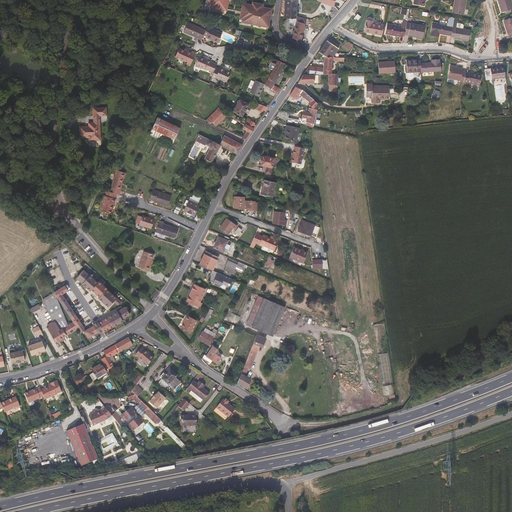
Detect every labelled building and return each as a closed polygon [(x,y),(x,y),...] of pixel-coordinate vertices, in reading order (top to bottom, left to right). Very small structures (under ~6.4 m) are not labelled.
[(227,9),(228,0),(208,0),(208,5),(211,6),(210,8),(223,11),(224,8),(227,9)] [(464,13),(466,0),(454,0),(454,3),(455,3),(454,11),(464,13)] [(511,9),(511,0),(498,0),(499,1),(503,12),(511,9)] [(297,14),(297,1),(286,1),(285,14),(285,20),(290,20),(292,20),(292,21),(293,21),(293,20),(297,20),(297,14)] [(268,28),(271,8),(262,6),(263,4),(252,2),(251,4),(242,3),(239,24),(268,28)] [(304,34),(307,22),(298,19),(297,19),(297,20),(297,21),(297,23),(297,25),(295,33),(293,40),(302,43),(304,34)] [(470,42),(471,35),(472,30),(465,29),(465,25),(464,24),(458,23),(459,20),(455,19),(454,24),(452,38),(456,38),(456,39),(461,40),(470,42)] [(208,30),(190,23),(186,33),(200,38),(204,40),(206,35),(208,30)] [(452,38),(454,24),(453,24),(449,23),(448,27),(433,24),(431,34),(433,34),(432,38),(439,40),(440,36),(445,36),(452,38)] [(423,40),(426,26),(411,24),(411,25),(407,25),(406,29),(405,36),(408,36),(408,38),(423,40)] [(382,40),(384,30),(372,28),(372,26),(366,25),(364,36),(377,39),(382,40)] [(405,36),(406,29),(388,25),(386,36),(401,39),(401,37),(404,37),(405,36)] [(220,37),(222,31),(209,26),(208,30),(206,35),(210,37),(209,38),(214,40),(215,39),(218,41),(220,37)] [(351,52),(354,46),(346,42),(343,49),(351,52)] [(337,51),(328,43),(319,54),(324,57),(325,58),(333,58),(337,51)] [(193,66),(198,53),(195,51),(195,52),(191,51),(190,53),(186,52),(187,50),(182,48),(179,57),(191,62),(190,64),(193,66)] [(217,73),(221,65),(214,63),(215,62),(203,57),(199,66),(210,71),(211,70),(217,73)] [(332,70),(332,66),(332,60),(333,58),(325,58),(324,68),(310,68),(305,76),(318,76),(322,76),(331,76),(331,75),(331,73),(332,70)] [(417,72),(417,70),(421,70),(421,64),(420,61),(416,61),(416,60),(406,61),(407,78),(409,79),(413,79),(414,77),(414,73),(417,72)] [(442,71),(441,63),(439,63),(439,60),(430,60),(430,64),(425,64),(421,64),(421,70),(421,73),(442,71)] [(275,86),(285,66),(278,63),(277,67),(270,63),(267,70),(273,73),(268,82),(258,78),(257,80),(268,86),(273,89),(271,93),(278,96),(281,92),(277,89),(277,88),(275,86)] [(394,74),(393,63),(377,64),(378,75),(385,75),(394,74)] [(466,81),(467,72),(467,71),(463,70),(463,68),(451,65),(448,79),(461,81),(461,82),(465,83),(466,81)] [(508,76),(507,71),(507,66),(500,66),(487,68),(485,68),(486,73),(487,79),(494,78),(495,78),(508,76)] [(231,83),(235,73),(224,68),(220,78),(231,83)] [(482,84),(483,73),(471,71),(471,73),(467,72),(466,81),(482,84)] [(318,80),(318,76),(305,76),(299,85),(302,85),(318,85),(318,84),(318,80)] [(264,95),(268,86),(259,82),(258,84),(255,82),(251,89),(255,91),(253,95),(261,98),(263,95),(264,95)] [(391,97),(390,84),(381,85),(381,87),(373,87),(369,88),(370,97),(375,97),(375,102),(384,101),(384,98),(391,97)] [(310,96),(306,92),(298,87),(292,96),(294,97),(299,100),(302,95),(309,103),(308,105),(312,108),(313,108),(317,103),(316,102),(310,96)] [(247,114),(248,111),(251,105),(240,101),(238,104),(239,105),(237,110),(235,110),(234,112),(235,113),(235,114),(244,119),(247,114)] [(92,125),(103,124),(102,116),(107,116),(106,106),(91,107),(92,125)] [(217,126),(227,115),(222,113),(224,111),(220,107),(216,111),(207,119),(206,121),(217,126)] [(316,121),(317,109),(313,108),(312,108),(310,108),(309,114),(305,113),(304,121),(308,121),(308,125),(315,126),(316,121)] [(207,119),(216,111),(214,110),(206,118),(207,119)] [(155,133),(161,121),(154,117),(148,129),(155,133)] [(247,125),(243,123),(238,120),(236,125),(241,128),(243,125),(248,127),(247,130),(249,132),(254,134),(257,129),(250,126),(249,126),(247,125)] [(180,130),(161,121),(155,133),(178,144),(184,132),(180,130)] [(102,138),(103,124),(92,125),(92,128),(84,127),(84,138),(93,138),(93,140),(102,140),(102,138)] [(298,142),(301,128),(289,126),(287,133),(289,134),(288,140),(298,142)] [(249,142),(254,134),(249,132),(244,139),(249,142)] [(214,143),(202,137),(199,142),(211,148),(214,143)] [(245,147),(226,138),(221,146),(239,156),(245,147)] [(212,167),(221,146),(214,143),(211,148),(210,151),(204,163),(212,167)] [(303,164),(304,155),(305,148),(296,146),(295,151),(293,162),(303,164)] [(275,169),(277,160),(266,158),(264,167),(271,168),(275,169)] [(107,184),(110,177),(102,173),(99,181),(107,184)] [(125,190),(128,182),(119,179),(117,184),(112,195),(122,198),(125,190)] [(275,199),(278,185),(267,182),(264,197),(275,199)] [(172,210),(175,200),(156,194),(153,203),(157,204),(157,205),(172,210)] [(114,214),(118,202),(108,198),(103,210),(114,214)] [(200,212),(205,203),(196,200),(192,207),(200,212)] [(249,212),(249,207),(246,207),(246,200),(235,200),(235,205),(237,205),(237,211),(243,212),(249,212)] [(197,222),(202,213),(200,212),(192,207),(187,216),(197,222)] [(284,220),(284,213),(274,212),(273,217),(275,218),(275,224),(281,224),(286,225),(286,220),(284,220)] [(154,233),(158,222),(146,218),(142,229),(154,233)] [(312,235),(316,225),(303,220),(299,230),(312,235)] [(238,232),(241,228),(231,222),(227,227),(226,226),(222,231),(232,237),(236,231),(238,232)] [(178,242),(182,232),(168,227),(168,226),(162,224),(158,236),(178,242)] [(234,245),(231,244),(230,243),(232,240),(222,237),(218,248),(231,253),(234,245)] [(278,252),(281,242),(270,238),(270,239),(267,247),(278,252)] [(304,263),(308,252),(295,247),(291,258),(304,263)] [(155,255),(144,250),(139,264),(149,269),(155,255)] [(217,270),(222,257),(210,251),(204,265),(217,270)] [(265,263),(270,266),(273,260),(268,257),(265,263)] [(240,269),(242,262),(233,258),(233,260),(232,260),(230,265),(240,269)] [(249,271),(251,266),(242,262),(240,269),(239,269),(246,272),(247,271),(249,271)] [(85,273),(78,281),(92,293),(93,292),(102,299),(101,300),(111,308),(115,303),(119,307),(122,303),(108,291),(100,284),(99,285),(85,273)] [(225,280),(226,277),(219,274),(218,277),(211,273),(208,278),(216,282),(216,281),(223,284),(225,280)] [(202,306),(210,289),(200,284),(198,288),(193,298),(192,301),(202,306)] [(75,326),(79,332),(81,336),(81,337),(88,332),(64,297),(70,293),(66,288),(55,295),(58,301),(75,326)] [(251,319),(257,306),(263,294),(252,289),(250,294),(244,307),(238,320),(246,323),(249,325),(251,319)] [(282,327),(290,309),(269,299),(261,315),(255,328),(277,338),(282,327)] [(66,320),(58,301),(44,310),(55,326),(52,327),(66,320)] [(39,303),(29,308),(32,312),(41,307),(39,303)] [(102,334),(105,332),(106,334),(115,328),(125,323),(123,320),(131,316),(127,308),(102,323),(100,324),(100,323),(97,324),(95,326),(96,328),(87,333),(91,340),(100,334),(101,335),(102,334)] [(195,333),(201,321),(190,315),(188,319),(189,320),(187,323),(185,328),(195,333)] [(70,329),(66,320),(52,327),(47,331),(51,337),(52,340),(58,336),(70,329)] [(35,336),(42,333),(39,325),(32,328),(35,336)] [(79,332),(75,326),(70,329),(73,336),(79,332)] [(73,336),(70,329),(58,336),(62,343),(73,336)] [(212,345),(218,334),(215,332),(214,334),(214,335),(214,336),(205,331),(201,339),(212,345)] [(250,388),(253,379),(247,376),(253,362),(258,350),(260,346),(263,347),(267,338),(259,335),(253,350),(250,358),(247,365),(243,374),(240,382),(243,384),(250,388)] [(62,343),(58,336),(52,340),(53,342),(55,342),(57,345),(62,343)] [(52,351),(48,341),(33,347),(37,357),(42,355),(47,353),(52,351)] [(132,351),(127,344),(117,351),(122,358),(132,351)] [(225,356),(218,352),(221,348),(216,344),(210,353),(208,352),(204,358),(209,363),(211,359),(214,361),(216,359),(221,362),(225,356)] [(158,359),(159,357),(154,351),(152,352),(150,350),(142,356),(154,368),(161,362),(158,359)] [(116,362),(122,358),(117,351),(106,358),(109,363),(105,366),(114,378),(119,374),(116,370),(120,367),(116,362)] [(30,362),(27,353),(20,355),(19,353),(17,352),(14,353),(14,355),(14,357),(14,358),(14,359),(17,366),(21,365),(21,366),(26,364),(26,363),(30,362)] [(0,370),(9,367),(6,360),(0,361),(0,370)] [(107,375),(104,369),(93,375),(97,381),(107,375)] [(62,391),(58,382),(57,382),(56,380),(51,382),(51,384),(47,386),(47,388),(41,390),(44,396),(45,399),(57,394),(56,393),(62,391)] [(173,397),(185,386),(179,380),(175,384),(173,382),(169,386),(171,388),(167,390),(173,397)] [(383,385),(383,395),(388,394),(388,399),(394,398),(393,385),(383,385)] [(211,400),(205,394),(207,392),(202,387),(200,389),(196,386),(190,392),(204,407),(211,400)] [(41,390),(40,387),(25,393),(29,402),(44,396),(41,390)] [(146,394),(140,387),(135,392),(140,398),(146,394)] [(161,426),(140,398),(135,392),(134,391),(128,395),(145,417),(145,420),(154,432),(158,433),(159,432),(163,429),(161,426)] [(155,410),(165,402),(159,394),(157,396),(156,396),(151,399),(152,400),(149,403),(155,410)] [(19,407),(15,397),(0,402),(0,404),(1,407),(3,413),(19,407)] [(183,415),(190,409),(184,403),(178,410),(183,415)] [(238,417),(230,410),(233,408),(230,405),(229,406),(228,406),(219,414),(229,424),(238,417)] [(61,410),(51,415),(53,419),(63,414),(61,410)] [(107,424),(114,420),(109,412),(104,414),(87,419),(90,429),(107,424)] [(139,425),(137,421),(138,421),(135,416),(133,416),(133,415),(130,417),(127,418),(125,420),(124,423),(126,428),(127,427),(129,431),(130,430),(132,435),(136,434),(137,435),(139,433),(139,432),(142,429),(138,425),(139,425)] [(195,433),(195,421),(179,420),(178,431),(195,433)] [(95,449),(86,429),(84,423),(67,430),(81,466),(98,458),(95,449)] [(175,445),(163,430),(163,429),(159,432),(171,447),(175,445)] [(50,451),(51,455),(52,455),(54,461),(65,458),(63,451),(58,453),(57,449),(50,451)] [(119,459),(120,465),(139,461),(137,455),(119,459)] [(126,471),(125,464),(113,467),(115,473),(126,471)]
